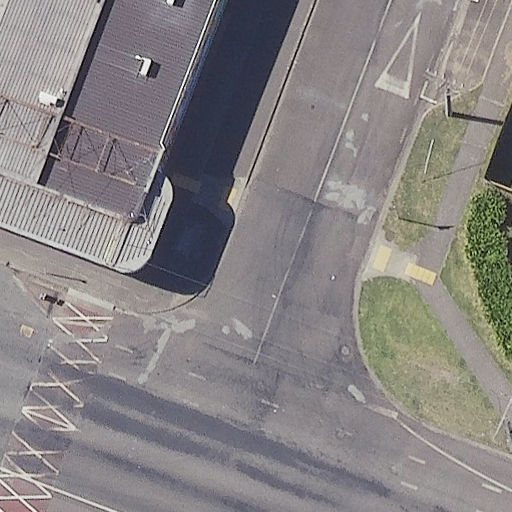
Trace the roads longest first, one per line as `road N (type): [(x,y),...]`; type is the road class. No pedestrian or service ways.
road 1 (residential): [(393,0),(213,484)]
road 2 (tertiary): [(0,399),(213,484)]
